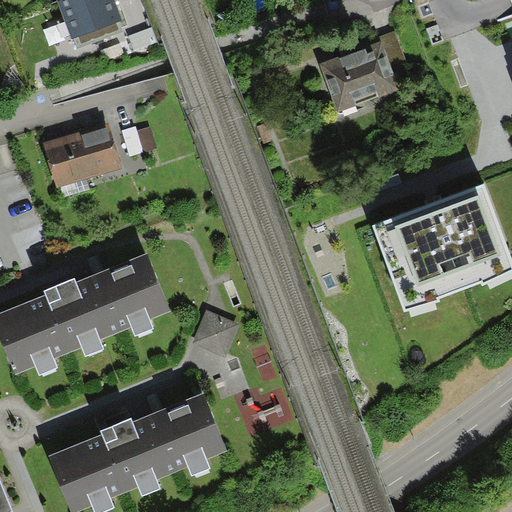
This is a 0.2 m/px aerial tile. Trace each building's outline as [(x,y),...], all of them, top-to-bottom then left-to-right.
[(122,21),(114,0),(62,0),(57,2),(71,40),(122,21)] [(373,54),(321,71),(335,111),(387,94),(373,54)] [(100,129),(45,144),(57,188),(112,172),(100,129)] [(149,149),(143,131),(125,137),(131,155),(149,149)] [(477,195),(397,223),(416,279),(496,252),(477,195)] [(28,270),(41,264),(35,253),(22,260),(28,270)] [(138,258),(0,315),(0,337),(15,373),(161,312),(138,258)] [(194,344),(220,354),(230,328),(204,318),(194,344)] [(198,398),(50,455),(71,510),(219,453),(198,398)]
